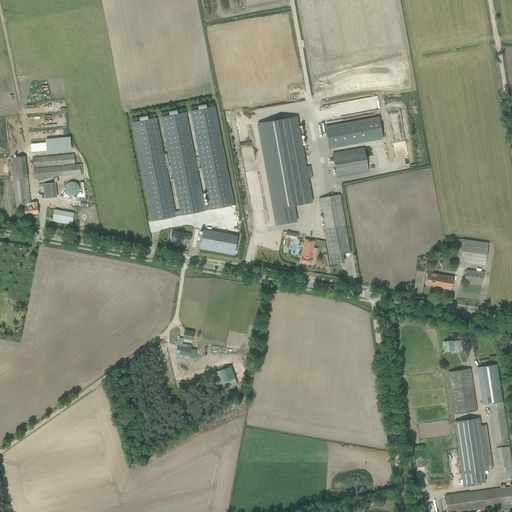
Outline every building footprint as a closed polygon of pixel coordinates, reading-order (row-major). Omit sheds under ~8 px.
[(198,110),(190,111),(208,205),(204,206),(205,211),(209,210),(229,206),(234,205),(215,106),(210,108),(207,108),(198,110)] [(137,122),(131,123),(151,222),(176,217),(181,216),(200,212),(205,211),(204,206),(186,112),(181,113),(178,114),(169,115),(161,117),(179,211),(175,212),(156,118),(148,120),(140,121),(137,122)] [(305,167),(296,116),(258,123),(276,225),(296,222),(293,206),(312,203),(307,178),(312,178),(310,166),(305,167)] [(321,130),(325,150),(367,143),(364,122),(321,130)] [(46,142),(30,143),(30,151),(46,150),(46,142)] [(332,154),(336,177),(368,171),(364,148),(332,154)] [(32,158),(34,169),(75,164),(74,154),(64,155),(45,157),(32,158)] [(25,156),(10,158),(11,163),(13,183),(14,188),(16,204),(17,204),(27,203),(27,196),(29,195),(26,161),(25,156)] [(53,177),(52,169),(80,166),(80,164),(75,164),(34,169),(35,179),(53,177)] [(73,181),(71,181),(70,182),(69,182),(68,183),(67,184),(66,186),(66,187),(65,188),(65,189),(65,190),(66,191),(66,192),(67,193),(68,194),(69,195),(70,196),(71,196),(72,196),(73,196),(75,196),(76,195),(77,195),(78,194),(79,193),(79,192),(80,191),(80,190),(80,189),(80,188),(80,187),(80,186),(79,186),(79,185),(79,184),(78,184),(78,183),(77,183),(76,182),(75,182),(74,181),(73,181)] [(350,252),(345,225),(340,194),(319,198),(325,227),(322,227),(323,231),(325,231),(330,256),(350,252)] [(27,203),(17,204),(18,208),(23,208),(24,216),(38,214),(38,209),(37,202),(31,203),(31,207),(28,207),(27,203)] [(71,225),(74,213),(54,209),(52,221),(71,225)] [(234,255),(238,236),(203,229),(200,249),(234,255)] [(176,232),(172,231),(171,236),(175,237),(174,245),(174,246),(177,247),(177,246),(182,247),(184,239),(191,240),(192,235),(185,233),(176,231),(176,232)] [(311,259),(314,242),(314,241),(304,239),(301,257),(300,262),(310,264),(311,259)] [(459,262),(485,266),(488,243),(462,239),(459,262)] [(465,282),(482,285),(484,273),(466,270),(465,282)] [(427,273),(426,280),(425,285),(451,290),(453,277),(436,274),(432,273),(427,273)] [(183,339),(188,340),(192,341),(193,337),(194,332),(184,330),(183,339)] [(443,342),(444,352),(463,349),(462,340),(453,341),(453,340),(443,342)] [(191,349),(191,348),(178,346),(176,354),(189,357),(191,349)] [(488,406),(488,401),(502,399),(497,365),(477,368),(483,406),(488,406)] [(230,366),(216,372),(223,389),(237,384),(230,366)] [(448,372),(454,414),(477,411),(470,368),(448,372)] [(488,406),(495,448),(496,448),(510,446),(502,399),(488,401),(488,406)] [(454,421),(462,474),(487,469),(481,426),(479,418),(454,421)] [(496,448),(501,480),(511,478),(511,462),(510,446),(496,448)] [(511,487),(446,497),(448,511),(465,511),(511,505),(511,487)]
